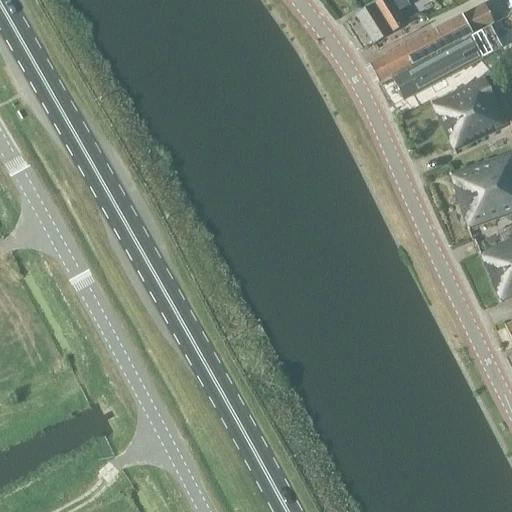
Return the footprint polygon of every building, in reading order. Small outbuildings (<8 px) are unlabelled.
[(380,0),(355,16),(373,45),(406,25),(399,13),(409,6),(405,0),(380,0)] [(380,82),(494,24),(484,6),(461,17),(371,65),(380,82)] [(404,101),(502,50),(491,27),(393,79),(404,101)] [(454,152),(497,131),(497,130),(506,126),(483,80),(431,105),(454,152)] [(468,231),(511,215),(511,155),(449,176),(468,231)] [(499,304),(511,298),(511,240),(479,255),(499,304)]
